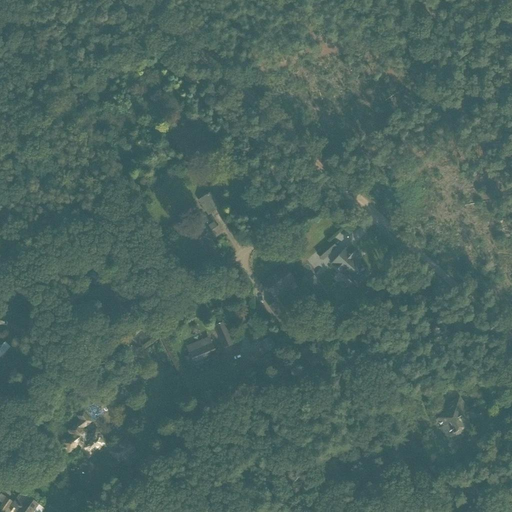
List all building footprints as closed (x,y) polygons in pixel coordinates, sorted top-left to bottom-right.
[(177,130),(184,127),(180,119),(173,123),(177,130)] [(206,157),(217,150),(205,132),(190,141),(195,149),(200,146),(206,157)] [(219,207),(211,193),(199,200),(208,214),(219,207)] [(238,205),(243,214),(252,209),(248,201),(244,203),(244,202),(238,205)] [(191,230),(194,234),(199,242),(200,242),(205,251),(213,245),(210,240),(221,233),(211,217),(191,230)] [(327,256),(336,248),(331,242),(322,250),(321,249),(316,254),(322,260),(327,256)] [(344,250),(338,257),(331,264),(356,287),(363,279),(370,272),(369,271),(369,272),(355,260),(358,257),(348,248),(345,250),(344,250)] [(264,284),(270,292),(273,296),(293,281),(282,267),(273,275),(274,276),(264,284)] [(96,280),(90,272),(85,275),(91,283),(96,280)] [(335,307),(314,276),(306,281),(328,312),(335,307)] [(103,282),(94,289),(100,297),(97,299),(101,304),(107,312),(111,309),(119,303),(116,299),(109,290),(103,282)] [(258,307),(268,321),(275,316),(265,302),(258,307)] [(279,319),(280,319),(285,314),(275,302),(269,307),(279,319)] [(291,322),(285,314),(280,319),(286,326),(291,322)] [(223,349),(232,345),(222,322),(213,326),(223,349)] [(183,336),(189,333),(184,326),(179,329),(183,336)] [(187,354),(188,355),(190,354),(194,365),(216,356),(208,338),(186,347),(189,353),(187,354)] [(257,355),(266,348),(258,338),(249,345),(257,355)] [(0,356),(10,347),(4,342),(0,346),(0,356)] [(307,346),(300,350),(304,357),(311,352),(307,346)] [(313,366),(327,357),(322,349),(308,359),(306,360),(311,367),(313,366)] [(259,370),(276,359),(271,352),(255,362),(259,370)] [(127,390),(130,395),(145,385),(141,380),(143,379),(140,374),(125,384),(129,389),(127,390)] [(440,420),(436,423),(439,428),(446,438),(449,437),(451,439),(452,440),(457,436),(458,439),(466,434),(465,431),(470,428),(465,420),(463,422),(459,416),(464,413),(457,403),(449,408),(447,406),(435,414),(440,420)] [(62,445),(67,452),(77,444),(89,459),(103,449),(115,465),(121,460),(127,468),(140,459),(126,440),(116,447),(112,450),(105,440),(104,441),(96,430),(87,436),(81,428),(90,422),(89,420),(83,412),(78,416),(81,421),(68,431),(72,437),(62,445)] [(458,496),(451,485),(443,491),(451,501),(458,496)] [(20,493),(13,503),(18,506),(18,507),(19,508),(16,511),(42,511),(45,510),(28,498),(20,493)] [(0,510),(2,511),(6,511),(12,502),(0,494),(0,510)] [(486,511),(492,508),(484,498),(466,511),(486,511)]
